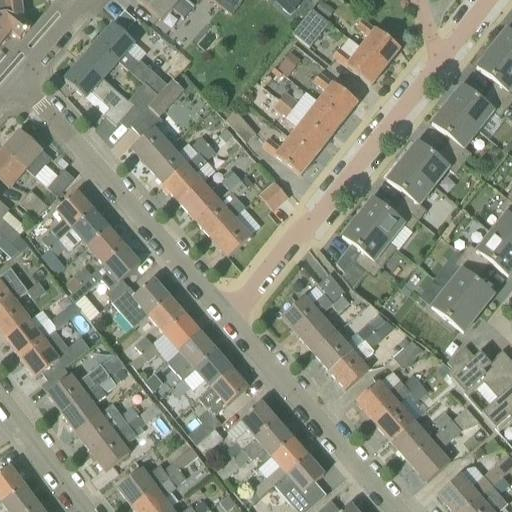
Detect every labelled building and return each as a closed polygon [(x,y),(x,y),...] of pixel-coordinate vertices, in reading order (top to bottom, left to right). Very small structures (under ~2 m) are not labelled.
[(0,0),(0,17),(5,17),(5,23),(12,27),(17,21),(23,21),(20,0),(0,0)] [(184,20),(194,8),(184,0),(137,0),(137,1),(161,22),(172,10),(184,20)] [(208,0),(231,18),(243,0),(208,0)] [(269,0),(271,1),(290,16),(302,0),(269,0)] [(126,7),(118,12),(131,29),(139,23),(126,7)] [(329,27),(312,13),(293,38),(311,51),(329,27)] [(0,46),(12,33),(21,41),(31,28),(23,21),(17,21),(12,27),(5,23),(5,17),(0,17),(0,46)] [(385,69),(400,51),(362,22),(356,29),(368,39),(360,50),(385,69)] [(133,45),(113,27),(97,46),(117,64),(143,85),(159,99),(168,89),(139,62),(137,64),(126,54),(133,45)] [(511,36),(506,32),(491,51),(511,67),(511,36)] [(80,64),(101,82),(117,64),(97,46),(80,64)] [(341,52),(335,60),(371,88),(385,69),(360,50),(352,61),(341,52)] [(488,94),(508,110),(511,105),(511,96),(509,94),(511,90),(511,67),(491,51),(477,70),(495,85),(488,94)] [(126,105),(101,82),(80,64),(64,83),(85,101),(90,95),(109,112),(103,118),(116,128),(121,123),(132,110),(126,105)] [(131,151),(148,169),(170,149),(154,131),(163,123),(159,119),(182,95),(186,99),(195,89),(183,76),(174,85),(173,84),(168,89),(159,99),(141,118),(131,129),(143,140),(131,151)] [(343,124),(358,105),(320,76),(314,83),(327,93),(318,104),(343,124)] [(129,131),(131,129),(141,118),(159,99),(143,85),(126,105),(132,110),(121,123),(129,131)] [(447,107),(479,133),(493,115),(500,120),(508,110),(488,94),(480,103),(462,88),(447,107)] [(286,96),(280,103),(292,112),(298,105),(286,96)] [(286,120),(292,112),(280,103),(274,110),(286,120)] [(343,124),(318,104),(304,122),(329,142),(343,124)] [(443,150),(464,167),(472,157),(464,151),(479,133),(447,107),(432,126),(451,141),(443,150)] [(246,144),(256,136),(234,112),(227,123),(246,144)] [(329,142),(304,122),(290,140),(315,159),(329,142)] [(43,153),(21,133),(3,153),(26,172),(27,172),(35,180),(52,161),(43,153)] [(191,150),(198,157),(209,148),(202,140),(191,150)] [(263,148),(300,178),(315,159),(290,140),(281,150),(269,141),(263,148)] [(402,164),(434,189),(448,171),(455,177),(464,167),(443,150),(436,160),(417,145),(402,164)] [(164,187),(180,205),(202,186),(195,178),(208,167),(205,164),(215,155),(209,148),(198,157),(186,168),(186,167),(164,187)] [(148,169),(164,187),(186,167),(170,149),(148,169)] [(3,153),(0,156),(0,181),(10,190),(26,172),(3,153)] [(398,207),(419,223),(427,213),(420,207),(434,189),(402,164),(387,182),(406,197),(398,207)] [(59,199),(74,180),(65,173),(59,180),(50,191),(59,199)] [(230,193),(241,183),(234,176),(224,185),(230,193)] [(213,241),(234,222),(235,222),(234,221),(246,211),(237,200),(248,191),(241,184),(241,183),(230,193),(218,204),(197,223),(213,241)] [(288,200),(274,185),(259,198),(273,213),(288,200)] [(202,186),(180,205),(197,223),(218,204),(202,186)] [(31,194),(20,206),(37,221),(48,209),(31,194)] [(43,243),(50,251),(93,213),(77,195),(56,214),(63,222),(51,232),(53,234),(43,243)] [(372,201),(357,220),(389,245),(403,227),(411,233),(419,223),(398,207),(391,216),(372,201)] [(491,235),(511,251),(511,205),(506,201),(498,211),(506,217),(491,235)] [(0,235),(4,239),(10,245),(20,236),(1,219),(9,210),(0,202),(0,235)] [(108,231),(93,213),(50,251),(56,258),(66,250),(69,253),(81,243),(86,249),(108,231)] [(396,251),(389,245),(357,220),(342,239),(361,254),(353,264),(374,280),(396,251)] [(250,240),(234,222),(213,241),(229,258),(250,240)] [(86,249),(102,267),(123,249),(108,231),(86,249)] [(462,257),(482,273),(490,264),(509,279),(511,274),(511,251),(491,235),(477,253),(470,247),(462,257)] [(103,268),(91,278),(72,295),(73,296),(69,300),(74,306),(102,283),(110,293),(118,286),(119,286),(140,268),(123,249),(102,267),(103,268)] [(344,256),(336,266),(344,276),(353,264),(344,256)] [(482,273),(462,257),(454,267),(461,273),(447,291),(479,316),(494,298),(475,283),(482,273)] [(0,315),(16,303),(28,294),(27,294),(10,270),(0,278),(0,315)] [(72,295),(91,278),(84,271),(65,287),(72,295)] [(299,337),(321,317),(333,307),(342,299),(346,296),(330,278),(317,289),(324,297),(310,309),(303,301),(283,318),(299,337)] [(112,306),(134,331),(169,301),(153,282),(136,298),(129,290),(112,306)] [(40,285),(28,294),(35,303),(46,295),(40,285)] [(479,316),(447,291),(432,310),(444,319),(443,321),(444,322),(445,320),(464,335),(479,316)] [(342,299),(333,307),(340,315),(349,307),(342,299)] [(149,320),(164,337),(185,319),(169,301),(134,331),(135,332),(149,320)] [(16,303),(0,315),(0,332),(7,341),(30,323),(16,304),(16,303)] [(7,341),(21,361),(55,335),(81,315),(73,305),(37,332),(30,323),(7,341)] [(321,317),(299,337),(315,355),(337,335),(321,317)] [(200,336),(185,319),(164,337),(180,355),(200,336)] [(331,373),(381,329),(377,325),(371,331),(368,328),(358,336),(357,335),(345,345),(337,335),(315,355),(331,373)] [(381,329),(331,373),(348,392),(369,373),(362,365),(374,354),(371,351),(394,331),(387,325),(381,329)] [(66,349),(55,335),(21,361),(36,380),(41,376),(47,383),(89,351),(80,339),(66,349)] [(168,366),(182,383),(195,372),(204,364),(215,354),(200,336),(180,355),(168,366)] [(146,339),(135,348),(136,349),(142,356),(152,346),(146,339)] [(412,344),(394,360),(404,371),(425,353),(412,344)] [(159,354),(152,346),(142,356),(148,363),(159,354)] [(466,349),(447,365),(453,372),(448,376),(452,381),(475,360),(466,349)] [(485,384),(499,401),(500,402),(511,391),(511,363),(503,353),(495,360),(497,362),(491,367),(480,355),(475,360),(452,381),(468,399),(485,384)] [(204,364),(195,372),(196,373),(210,390),(231,372),(215,354),(204,364)] [(47,396),(62,416),(109,380),(100,368),(76,385),(71,378),(47,396)] [(188,438),(197,448),(214,432),(221,427),(215,419),(247,391),(231,372),(210,390),(211,391),(198,402),(208,413),(198,421),(202,427),(188,438)] [(357,404),(377,426),(399,406),(410,396),(422,387),(415,379),(405,387),(402,383),(389,395),(379,384),(357,404)] [(62,416),(77,435),(98,419),(92,410),(105,400),(103,398),(115,388),(109,380),(62,416)] [(189,390),(182,383),(171,393),(177,400),(189,390)] [(428,394),(422,387),(410,396),(417,404),(428,394)] [(511,422),(511,391),(500,402),(499,401),(482,415),(499,434),(511,422)] [(139,417),(92,455),(106,474),(130,456),(124,448),(145,433),(142,429),(162,413),(156,406),(140,418),(139,417)] [(233,461),(277,424),(262,406),(240,424),(248,433),(235,444),(237,446),(227,454),(233,461)] [(377,426),(377,427),(393,444),(415,425),(399,406),(377,426)] [(77,435),(92,455),(139,417),(133,409),(120,420),(111,409),(98,419),(77,435)] [(440,453),(462,434),(479,426),(466,411),(453,423),(452,423),(442,432),(431,443),(409,463),(428,485),(450,465),(440,453)] [(442,432),(452,423),(453,423),(447,415),(436,425),(442,432)] [(277,424),(233,461),(233,462),(217,475),(224,483),(250,461),(252,463),(265,452),(271,460),(292,441),(277,424)] [(393,444),(409,463),(431,443),(415,425),(393,444)] [(223,442),(214,432),(197,448),(205,458),(223,442)] [(254,493),(248,498),(255,506),(308,460),(292,441),(271,460),(280,470),(254,493)] [(118,489),(133,509),(157,491),(170,481),(180,473),(199,459),(187,444),(181,449),(186,456),(163,472),(161,469),(148,479),(142,471),(118,489)] [(438,498),(450,511),(466,511),(480,500),(492,490),(503,481),(511,472),(511,462),(508,458),(471,490),(460,478),(438,498)] [(315,486),(324,478),(308,460),(255,506),(256,506),(275,490),(294,511),(310,511),(326,499),(315,486)] [(24,489),(9,470),(0,476),(0,507),(2,506),(24,489)] [(187,481),(180,473),(170,481),(176,489),(187,481)] [(509,488),(503,481),(492,490),(499,497),(509,488)] [(2,506),(6,511),(32,511),(38,508),(24,489),(2,506)] [(135,511),(170,511),(172,511),(157,491),(133,509),(135,511)] [(490,511),(480,500),(466,511),(490,511)] [(170,511),(208,511),(210,511),(203,503),(192,511),(191,509),(187,511),(172,511),(170,511)] [(353,511),(350,508),(345,511),(339,511),(332,503),(321,511),(353,511)]
